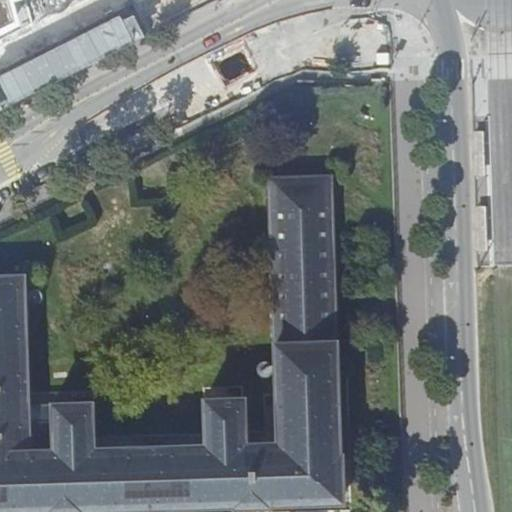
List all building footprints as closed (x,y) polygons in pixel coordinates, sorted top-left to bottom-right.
[(0,0),(0,37),(72,0),(0,0)] [(139,0),(0,66),(0,105),(172,24),(160,0),(158,0),(145,6),(142,0),(139,0)] [(484,129),(472,129),(475,174),(486,174),(484,129)] [(0,510),(46,510),(46,511),(59,511),(82,511),(82,509),(151,507),(165,507),(234,505),(234,507),(269,506),(269,504),(341,502),(340,455),(338,455),(332,177),(272,178),(278,443),(245,444),(244,398),(205,399),(206,445),(92,448),(91,403),(52,403),(53,448),(27,449),(23,275),(0,275),(0,510)] [(487,206),(476,206),(477,251),(488,250),(487,206)]
